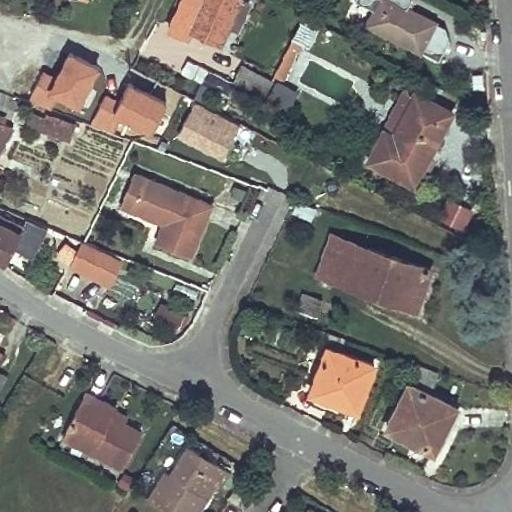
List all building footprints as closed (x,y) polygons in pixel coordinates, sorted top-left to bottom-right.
[(179,0),(176,8),(168,28),(187,36),(189,31),(218,45),(238,0),(179,0)] [(375,7),(376,4),(366,0),(355,0),(351,10),(369,17),(375,7)] [(444,27),(390,0),(377,0),(376,4),(375,7),(369,17),(366,23),(437,60),(447,40),(444,27)] [(304,13),(273,74),(284,80),(315,19),(304,13)] [(463,19),(477,26),(480,20),(467,13),(463,19)] [(185,58),(179,71),(199,79),(204,66),(185,58)] [(244,67),(240,75),(236,83),(262,97),(270,81),(244,67)] [(124,74),(114,94),(102,88),(88,118),(112,129),(120,112),(149,126),(164,92),(124,74)] [(391,134),(414,92),(404,87),(382,128),(391,134)] [(366,160),(390,172),(413,185),(452,112),(414,92),(391,134),(382,128),(366,160)] [(239,121),(195,98),(177,133),(221,156),(239,121)] [(43,123),(45,116),(31,111),(26,125),(41,130),(43,123)] [(45,116),(43,123),(41,130),(66,139),(71,125),(45,116)] [(0,146),(11,128),(0,123),(0,146)] [(130,209),(143,176),(133,172),(119,205),(130,209)] [(210,203),(143,176),(130,209),(165,223),(157,244),(189,257),(210,203)] [(464,229),(473,205),(446,195),(437,219),(464,229)] [(0,215),(0,259),(3,261),(22,227),(0,215)] [(429,268),(380,251),(331,234),(317,274),(415,308),(429,268)] [(88,263),(97,246),(83,241),(75,255),(88,263)] [(67,261),(69,257),(72,253),(64,248),(59,256),(67,261)] [(301,292),(298,301),(295,310),(315,316),(321,299),(301,292)] [(157,299),(152,314),(182,325),(187,310),(157,299)] [(309,391),(333,399),(356,408),(373,363),(325,346),(309,391)] [(422,381),(427,369),(419,366),(414,378),(422,381)] [(0,386),(9,374),(0,368),(0,386)] [(422,381),(427,383),(431,385),(436,373),(427,369),(422,381)] [(408,383),(397,405),(386,428),(432,451),(455,406),(408,383)] [(110,417),(113,413),(115,408),(83,392),(61,436),(122,467),(140,432),(110,417)] [(229,471),(208,458),(187,445),(169,474),(164,471),(147,497),(172,511),(197,511),(206,497),(200,493),(210,478),(221,485),(229,471)]
